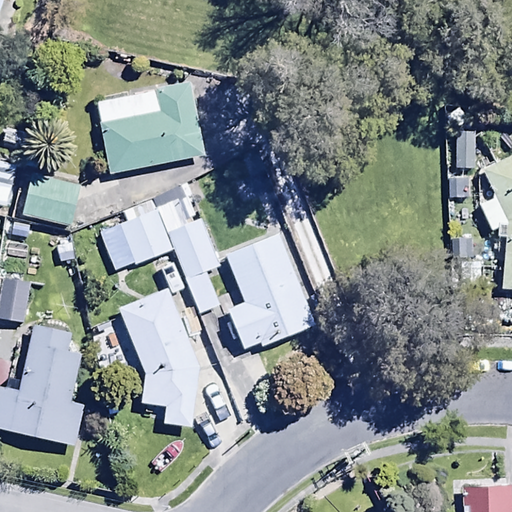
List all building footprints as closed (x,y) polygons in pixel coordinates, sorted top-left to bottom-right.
[(187,81),(93,100),(108,171),(201,152),(187,81)] [(0,155),(0,204),(4,206),(15,158),(0,155)] [(511,298),(511,163),(482,178),(495,204),(478,212),(491,239),(505,232),(501,298),(511,298)] [(103,168),(85,177),(93,195),(117,183),(112,173),(107,175),(103,168)] [(29,171),(17,213),(69,227),(81,185),(29,171)] [(447,181),(447,204),(469,203),(469,181),(447,181)] [(156,210),(171,248),(195,312),(216,304),(203,269),(217,264),(199,217),(172,227),(165,206),(156,210)] [(171,248),(156,210),(117,224),(131,263),(171,248)] [(240,345),(257,337),(259,342),(312,319),(274,230),(221,252),(241,299),(223,307),(240,345)] [(471,243),(447,243),(448,266),(471,265),(471,243)] [(29,279),(0,276),(0,319),(25,322),(29,279)] [(194,373),(164,287),(116,304),(141,372),(137,400),(161,403),(159,418),(190,422),(194,373)] [(67,329),(29,319),(10,387),(0,384),(0,425),(71,444),(82,403),(65,398),(79,348),(63,344),(67,329)] [(508,511),(508,492),(461,494),(461,511),(508,511)]
